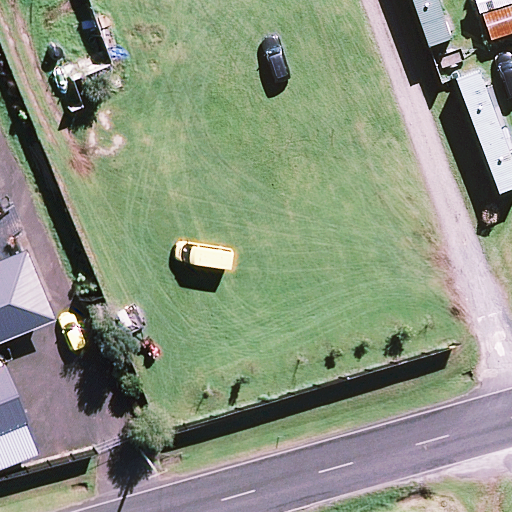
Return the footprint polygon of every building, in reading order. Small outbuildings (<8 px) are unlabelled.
[(511,34),(511,0),(476,0),(492,43),(511,34)] [(511,191),(511,169),(479,77),(460,84),(500,195),(511,191)] [(0,257),(0,337),(49,317),(20,249),(0,257)] [(0,431),(21,423),(0,370),(0,431)] [(21,423),(0,431),(0,466),(34,453),(21,423)]
